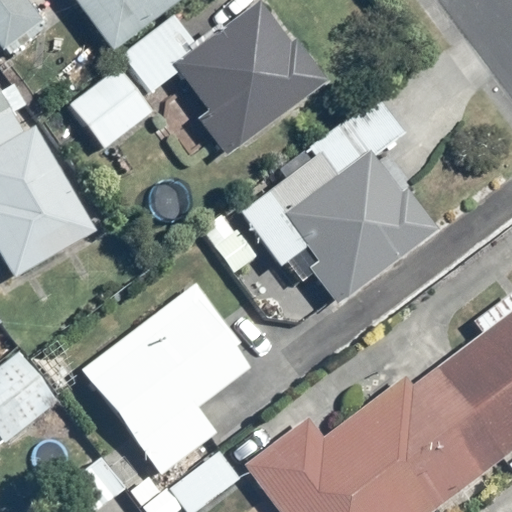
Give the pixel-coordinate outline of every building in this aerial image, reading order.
[(73,0),(110,48),(174,0),(73,0)] [(258,3),(173,67),(207,111),(197,119),(226,156),(325,82),(293,39),(288,43),(258,3)] [(148,113),(113,69),(65,106),(100,150),(148,113)] [(94,233),(34,126),(0,145),(0,261),(11,280),(94,233)] [(318,263),(311,268),(337,303),(434,231),(404,192),(400,195),(367,151),(281,215),(318,263)] [(187,290),(79,370),(160,478),(217,435),(197,409),(248,371),(187,290)] [(305,419),(242,466),(277,511),(433,511),(511,452),(511,310),(410,388),(402,378),(321,440),(305,419)] [(0,443),(54,401),(17,353),(0,366),(0,443)] [(194,511),(235,481),(212,450),(162,488),(180,511),(194,511)] [(93,511),(121,492),(96,457),(55,485),(74,511),(93,511)]
